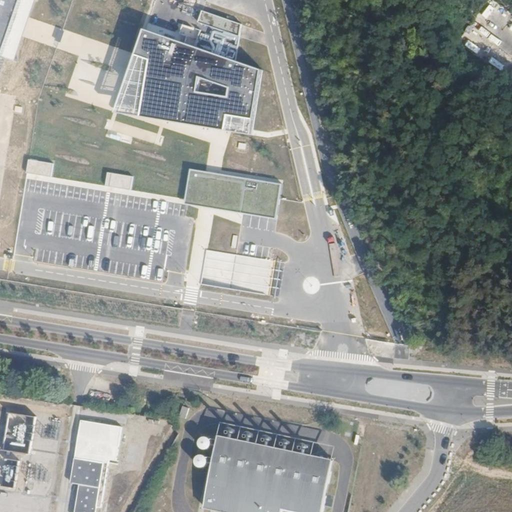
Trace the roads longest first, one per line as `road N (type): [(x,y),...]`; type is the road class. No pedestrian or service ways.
road 1 (secondary): [(0,339),(415,406),(511,412)]
road 2 (secondary): [(511,388),(0,319)]
